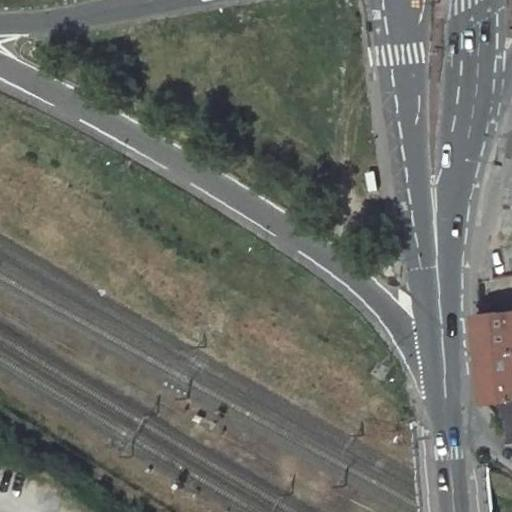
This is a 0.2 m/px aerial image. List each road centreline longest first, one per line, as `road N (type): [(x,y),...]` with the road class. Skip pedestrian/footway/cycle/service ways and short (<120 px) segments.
road 1 (unclassified): [(444,402),(399,324),(346,258),(0,68)]
road 2 (primary): [(396,0),(444,402)]
road 3 (primary): [(457,235),(474,0)]
road 4 (trunk): [(457,235),(491,112),(511,70)]
road 5 (primary): [(444,402),(457,235)]
road 6 (trunk): [(0,22),(129,6)]
